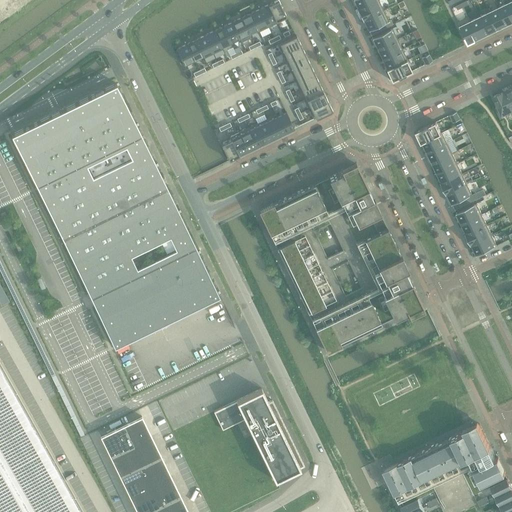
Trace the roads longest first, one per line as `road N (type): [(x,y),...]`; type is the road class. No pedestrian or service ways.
road 1 (unclassified): [(330,473),(203,211)]
road 2 (tertiary): [(193,196),(109,27)]
road 3 (tertiary): [(351,121),(193,196)]
road 4 (tertiary): [(203,211),(359,137)]
road 5 (residential): [(368,141),(437,291)]
road 6 (residential): [(464,278),(390,131)]
road 7 (residential): [(437,291),(500,422)]
road 8 (tertiary): [(511,42),(384,104)]
road 9 (tertiary): [(0,110),(109,27)]
road 10 (tertiary): [(393,120),(511,64)]
road 11 (tertiary): [(102,13),(0,89)]
